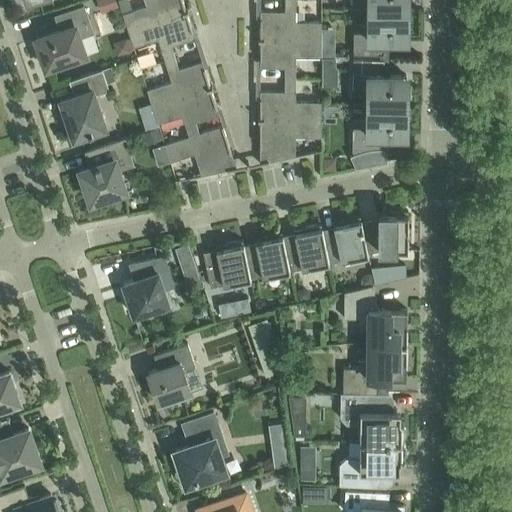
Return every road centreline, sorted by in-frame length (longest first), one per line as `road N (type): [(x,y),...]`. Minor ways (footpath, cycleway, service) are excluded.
road 1 (residential): [(59,244),(443,165)]
road 2 (residential): [(443,165),(436,511)]
road 3 (residential): [(150,511),(59,244)]
road 4 (residential): [(13,254),(102,511)]
road 5 (residential): [(59,244),(0,65)]
road 6 (residential): [(442,0),(443,165)]
